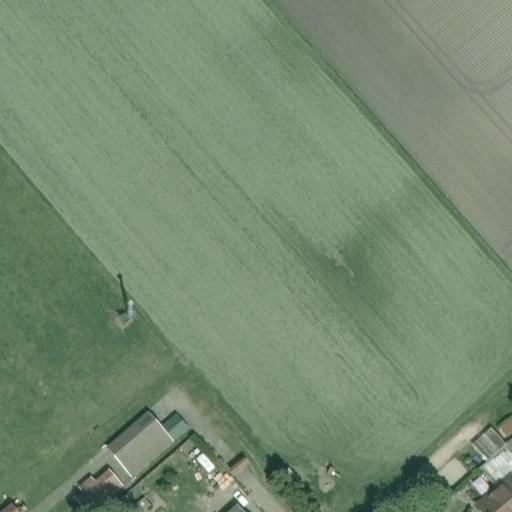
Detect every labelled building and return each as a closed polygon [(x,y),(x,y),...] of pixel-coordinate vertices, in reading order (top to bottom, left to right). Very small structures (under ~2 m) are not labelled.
[(161,428),(174,441),(186,428),(174,416),(161,428)] [(99,452),(115,471),(152,438),(135,419),(99,452)] [(511,419),(499,428),(504,437),(511,431),(511,419)] [(460,499),(469,511),(511,511),(511,437),(499,447),(510,461),(460,499)] [(74,510),(110,477),(93,458),(57,490),(74,510)] [(154,492),(127,510),(128,511),(153,511),(163,505),(154,492)] [(239,511),(225,496),(207,511),(239,511)]
